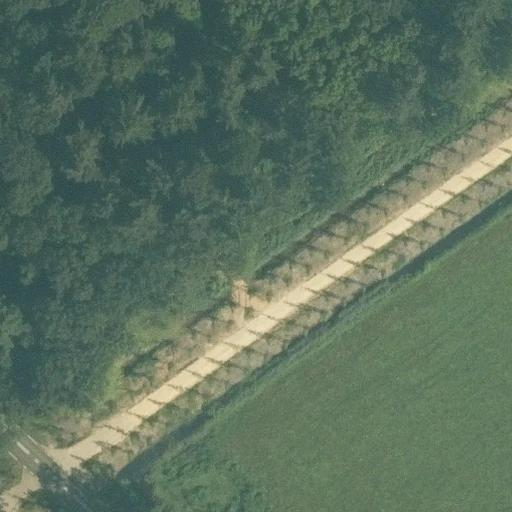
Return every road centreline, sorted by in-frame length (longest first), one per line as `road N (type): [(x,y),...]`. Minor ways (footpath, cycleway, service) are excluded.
road 1 (track): [(56,471),(291,303)]
road 2 (track): [(291,303),(511,145)]
road 3 (secondary): [(0,417),(98,511)]
